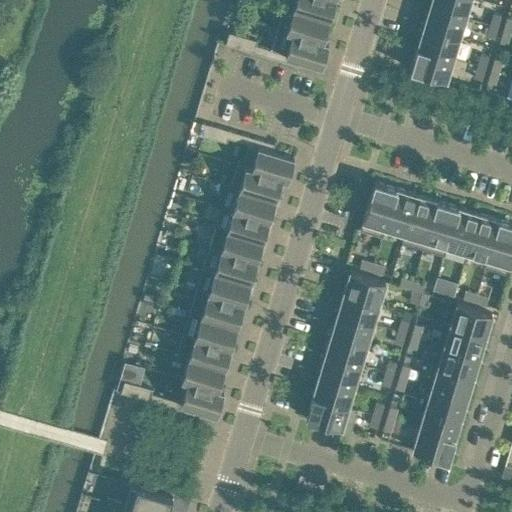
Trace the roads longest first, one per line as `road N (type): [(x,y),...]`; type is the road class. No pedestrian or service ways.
road 1 (residential): [(242,437),(462,494),(473,483),(511,356)]
road 2 (residential): [(337,118),(242,437)]
road 3 (residential): [(337,118),(511,170)]
road 4 (residential): [(373,0),(337,118)]
